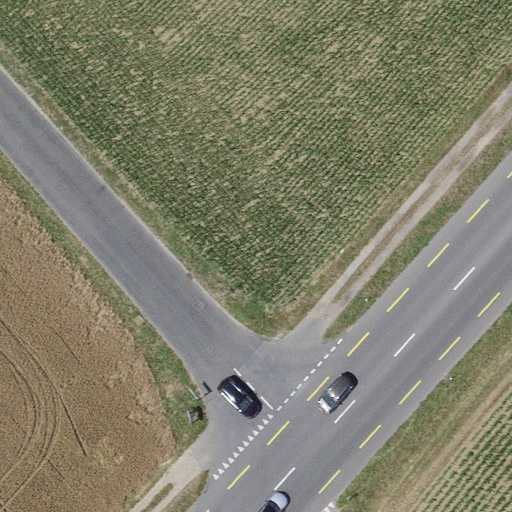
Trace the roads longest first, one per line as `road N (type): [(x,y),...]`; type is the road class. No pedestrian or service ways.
road 1 (track): [(511,108),(151,511)]
road 2 (unclassified): [(0,110),(313,452)]
road 3 (primary): [(313,452),(511,229)]
